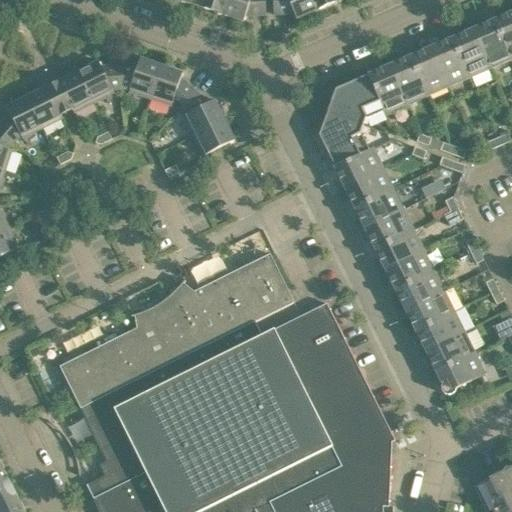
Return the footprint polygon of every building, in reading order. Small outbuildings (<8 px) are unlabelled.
[(203,0),(181,0),(181,1),(201,8),(203,0)] [(203,0),(201,8),(222,15),(226,1),(226,0),(203,0)] [(226,0),(226,1),(222,15),(243,22),(245,17),(265,16),(264,0),(226,0)] [(311,0),(272,0),(273,16),(294,15),(296,20),(317,11),(311,0)] [(336,2),(335,0),(311,0),(317,11),(336,2)] [(511,13),(494,21),(511,60),(511,59),(511,13)] [(511,60),(494,21),(473,30),(490,69),(511,60)] [(490,69),(473,30),(452,39),(469,78),(490,69)] [(452,39),(431,49),(448,87),(469,78),(452,39)] [(448,87),(431,49),(410,58),(427,96),(448,87)] [(427,96),(410,58),(389,67),(406,106),(427,96)] [(138,65),(119,66),(121,90),(130,89),(129,93),(150,100),(161,66),(140,59),(138,65)] [(121,90),(119,66),(100,67),(97,62),(78,72),(93,104),(113,94),(112,91),(121,90)] [(182,74),(161,66),(150,100),(171,107),(172,104),(179,110),(195,91),(180,79),(182,74)] [(389,67),(368,76),(383,112),(385,115),(406,106),(389,67)] [(93,104),(78,72),(58,82),(73,114),(93,104)] [(335,90),(327,113),(363,126),(365,120),(383,112),(368,76),(335,90)] [(46,87),(26,97),(42,129),(62,119),(46,87)] [(209,104),(195,91),(179,110),(186,116),(183,117),(192,137),(224,121),(214,101),(209,104)] [(9,112),(0,122),(0,130),(14,142),(20,136),(22,139),(42,129),(26,97),(6,107),(9,112)] [(363,126),(327,113),(318,136),(334,168),(369,151),(360,133),(363,126)] [(224,121),(192,137),(202,157),(234,141),(224,121)] [(0,170),(4,172),(12,151),(8,150),(14,143),(0,130),(0,170)] [(95,144),(100,146),(111,140),(107,133),(97,138),(95,144)] [(428,147),(431,139),(419,135),(416,143),(428,147)] [(495,140),(498,147),(510,142),(506,135),(495,140)] [(498,147),(495,140),(484,144),(487,152),(498,147)] [(451,156),(454,148),(443,144),(440,152),(451,156)] [(423,160),(426,153),(414,148),(412,156),(423,160)] [(454,148),(451,156),(462,160),(465,152),(454,148)] [(372,149),(369,151),(334,168),(345,189),(383,170),(372,149)] [(67,153),(56,158),(60,165),(71,160),(72,155),(67,153)] [(450,170),(453,163),(442,158),(439,166),(450,170)] [(464,167),(453,163),(450,170),(461,174),(464,167)] [(164,171),(168,179),(179,173),(175,166),(164,171)] [(383,170),(345,189),(355,210),(393,191),(383,170)] [(403,211),(393,191),(355,210),(365,230),(403,211)] [(450,213),(457,210),(452,199),(445,202),(450,213)] [(37,214),(42,225),(50,221),(45,210),(37,214)] [(463,220),(457,210),(450,213),(455,224),(463,220)] [(0,232),(8,229),(0,211),(0,232)] [(403,211),(365,230),(375,250),(413,231),(403,211)] [(0,257),(18,248),(8,229),(0,232),(0,257)] [(423,252),(413,231),(375,250),(385,271),(423,252)] [(470,254),(478,250),(472,240),(465,243),(470,254)] [(478,250),(470,254),(476,265),(483,261),(478,250)] [(423,252),(385,271),(395,291),(433,272),(423,252)] [(273,332),(326,305),(261,337),(255,323),(294,304),(269,255),(194,293),(182,284),(180,286),(177,290),(173,294),(170,297),(166,300),(159,305),(155,308),(149,310),(146,312),(140,314),(134,316),(136,329),(59,368),(80,409),(209,345),(216,360),(273,332)] [(433,272),(395,291),(405,311),(443,293),(433,272)] [(491,295),(498,291),(493,280),(485,284),(491,295)] [(503,302),(498,291),(491,295),(496,306),(503,302)] [(454,313),(443,293),(405,311),(416,332),(454,313)] [(326,305),(273,332),(341,468),(269,503),(273,511),(382,511),(382,508),(388,508),(391,443),(394,442),(326,305)] [(454,313),(416,332),(426,352),(464,333),(454,313)] [(511,319),(511,318),(493,327),(500,341),(507,338),(511,334),(511,319)] [(465,336),(464,333),(426,352),(436,373),(474,354),(473,351),(483,346),(476,331),(465,336)] [(209,345),(80,409),(106,462),(99,466),(104,477),(86,486),(92,500),(146,473),(165,511),(273,511),(269,503),(341,468),(273,332),(216,360),(209,345)] [(484,375),(474,354),(436,373),(442,384),(440,389),(442,393),(445,396),(450,396),(454,394),(456,389),(484,375)] [(0,466),(0,492),(10,487),(0,466)] [(503,472),(487,480),(473,487),(485,511),(511,511),(511,467),(510,469),(505,468),(503,472)] [(165,511),(146,473),(92,500),(98,511),(165,511)] [(0,492),(0,511),(14,511),(21,509),(10,487),(0,492)]
